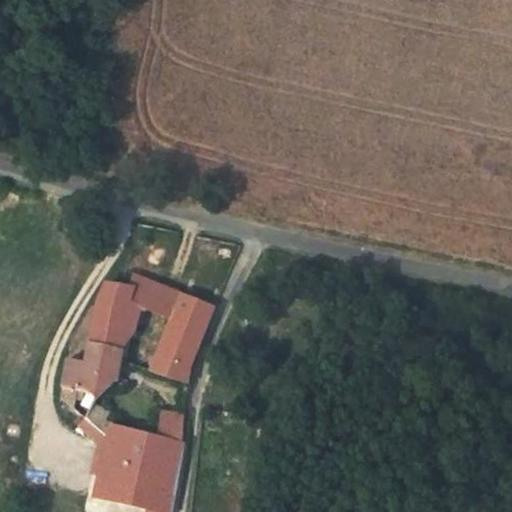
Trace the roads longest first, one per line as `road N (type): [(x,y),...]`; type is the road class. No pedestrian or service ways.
road 1 (residential): [(260,233),(226,305),(204,382),(185,511)]
road 2 (unknown): [(139,205),(55,361),(50,416),(60,463)]
road 3 (tertiary): [(0,170),(260,233)]
road 4 (tertiary): [(260,233),(511,285)]
